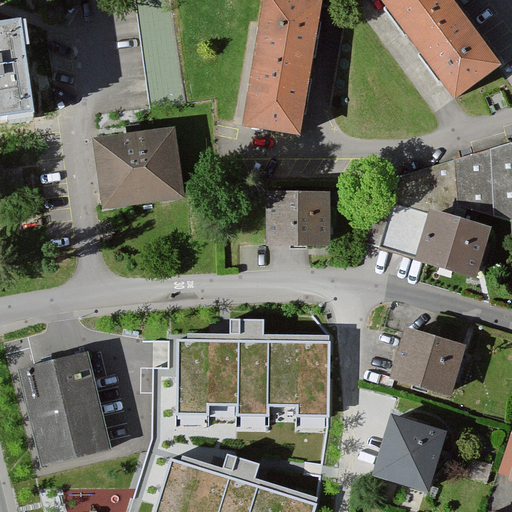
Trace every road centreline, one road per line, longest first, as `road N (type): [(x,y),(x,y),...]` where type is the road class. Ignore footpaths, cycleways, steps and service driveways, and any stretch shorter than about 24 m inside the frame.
road 1 (residential): [(348,279),(96,293),(0,309)]
road 2 (residential): [(348,279),(351,388),(340,511)]
road 3 (residential): [(511,320),(348,279)]
